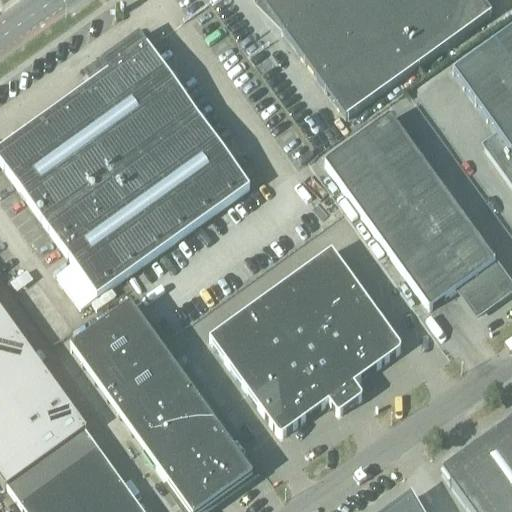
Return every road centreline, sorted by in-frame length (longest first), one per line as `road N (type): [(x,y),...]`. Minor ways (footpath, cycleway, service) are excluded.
road 1 (unknown): [(0,294),(151,511)]
road 2 (unclassified): [(301,511),(511,364)]
